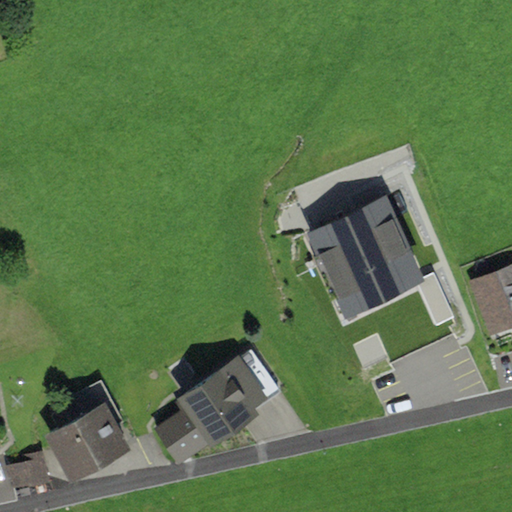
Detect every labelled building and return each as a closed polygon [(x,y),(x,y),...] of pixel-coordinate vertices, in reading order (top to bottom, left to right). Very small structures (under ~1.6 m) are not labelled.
[(349,205),(305,225),(343,306),(425,269),(387,188),(349,205)] [(511,262),(470,279),(490,330),(511,320),(511,262)] [(435,270),(418,278),(436,318),(453,310),(435,270)] [(242,361),(188,395),(219,443),(273,409),(242,361)] [(49,438),(72,481),(129,450),(106,407),(49,438)] [(195,407),(159,427),(180,465),(216,445),(195,407)] [(29,463),(9,466),(13,487),(48,481),(43,453),(28,456),(29,463)]
